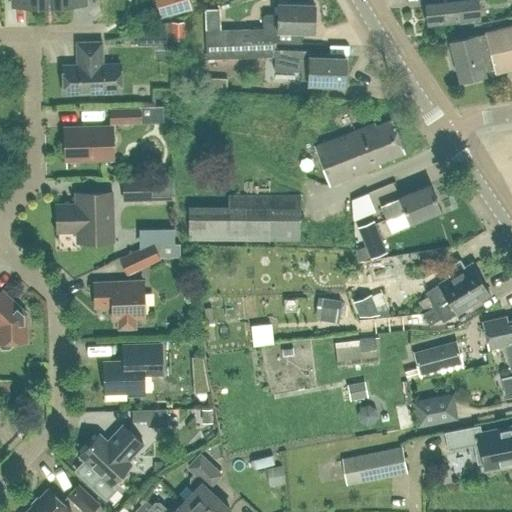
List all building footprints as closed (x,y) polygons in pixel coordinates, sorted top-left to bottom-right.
[(478,11),(476,0),(426,0),(424,0),(427,25),(459,21),(479,20),(478,11)] [(262,16),(263,27),(205,29),(206,58),(276,56),(275,42),(278,41),(278,30),(313,31),(314,4),(277,2),(276,13),(264,14),(262,16)] [(449,40),(454,61),(459,81),(511,67),(511,27),(475,36),(474,34),(449,40)] [(62,65),(63,93),(120,92),(119,63),(102,63),(102,41),(77,42),(77,64),(62,65)] [(305,82),(342,85),(344,58),(307,55),(306,70),(294,69),(293,78),(306,78),(305,82)] [(206,77),(205,90),(225,91),(226,78),(206,77)] [(139,121),(139,109),(110,109),(110,122),(139,121)] [(404,153),(391,119),(365,129),(364,127),(313,146),(328,185),(379,166),(378,163),(404,153)] [(64,127),(65,160),(112,159),(111,126),(64,127)] [(144,199),(152,199),(151,177),(123,178),(124,200),(144,199)] [(439,211),(429,185),(398,197),(398,198),(380,206),(386,220),(405,213),(409,223),(439,211)] [(76,231),(77,242),(113,241),(112,192),(75,193),(76,203),(56,204),(57,231),(76,231)] [(228,240),(299,240),(299,194),(228,192),(228,206),(228,240)] [(373,221),(357,227),(370,258),(385,251),(373,221)] [(159,257),(152,244),(120,259),(126,273),(159,257)] [(444,269),(449,277),(425,293),(427,296),(417,302),(431,324),(440,318),(442,321),(488,293),(471,264),(464,269),(458,260),(444,269)] [(396,280),(374,289),(385,317),(407,308),(396,280)] [(135,317),(144,317),(143,281),(94,283),(95,306),(112,305),(112,318),(118,318),(118,328),(135,327),(135,317)] [(0,346),(2,348),(9,348),(11,345),(11,342),(27,341),(26,312),(2,289),(0,291),(0,346)] [(370,294),(352,301),(358,316),(379,314),(370,294)] [(319,319),(337,322),(341,300),(322,297),(319,319)] [(488,350),(507,346),(511,371),(511,320),(507,322),(506,317),(482,323),(488,350)] [(358,338),(359,350),(375,349),(373,337),(358,338)] [(128,392),(128,395),(144,394),(143,374),(162,373),(161,343),(123,344),(123,360),(103,361),(104,393),(128,392)] [(420,372),(460,362),(455,344),(415,355),(420,372)] [(346,384),(349,399),(366,396),(363,381),(346,384)] [(443,395),(413,401),(418,425),(448,419),(443,395)] [(83,459),(73,470),(106,500),(120,485),(115,480),(131,463),(127,460),(143,443),(123,424),(107,441),(99,433),(78,455),(83,459)] [(482,461),(484,468),(511,462),(511,425),(478,433),(477,426),(479,425),(479,424),(443,431),(447,449),(468,445),(468,443),(478,441),(480,447),(475,448),(477,462),(482,461)] [(346,484),(406,472),(402,445),(341,457),(346,484)] [(189,482),(196,488),(183,502),(194,511),(228,511),(230,510),(209,490),(209,485),(220,473),(200,454),(188,466),(194,472),(189,477),(189,482)] [(64,466),(56,472),(67,485),(75,479),(64,466)] [(67,495),(84,511),(90,511),(99,503),(78,484),(67,495)] [(24,511),(68,511),(71,510),(47,488),(24,511)] [(145,499),(134,510),(135,511),(194,511),(183,502),(174,511),(169,507),(168,509),(160,501),(157,504),(154,501),(151,504),(145,499)]
